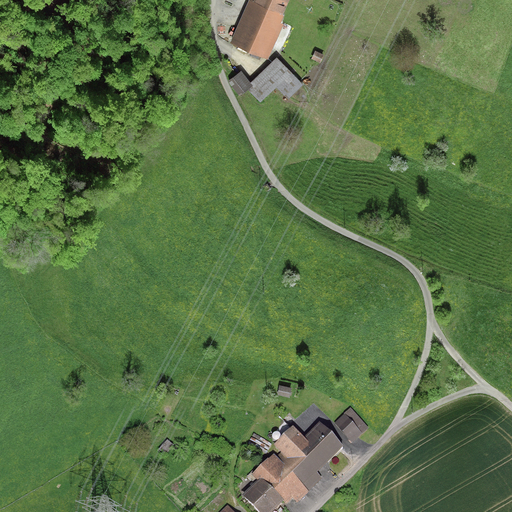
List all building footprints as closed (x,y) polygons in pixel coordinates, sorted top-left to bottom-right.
[(254,0),(254,1),(251,0),(249,0),(230,43),(268,60),(284,24),(281,23),(284,16),(282,15),(288,0),(254,0)] [(277,58),(251,82),(253,86),(248,90),(261,102),(276,87),(288,100),(304,85),(277,58)] [(248,90),(253,86),(251,82),(241,71),(229,81),(240,96),(248,90)] [(277,393),(284,395),(285,388),(278,386),(277,393)] [(349,411),(344,416),(334,425),(350,443),(365,429),(349,411)] [(254,476),(260,482),(280,502),(337,448),(340,450),(341,449),(318,425),(317,426),(321,430),(305,446),(286,427),(277,435),(279,438),(279,440),(281,442),(276,447),(282,453),(275,460),(273,458),(254,476)] [(170,447),(166,443),(159,450),(164,454),(170,447)] [(256,511),(270,511),(280,502),(260,482),(243,498),(256,511)]
